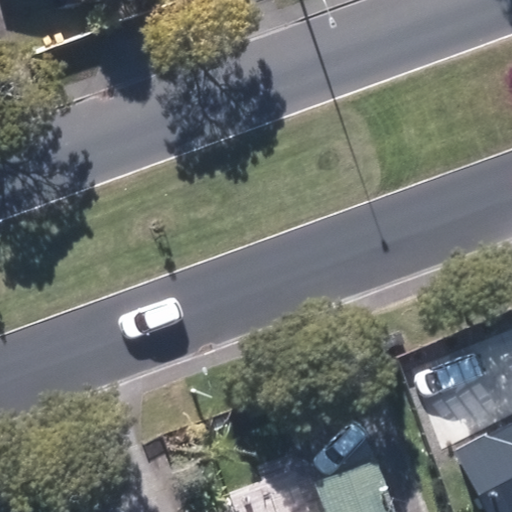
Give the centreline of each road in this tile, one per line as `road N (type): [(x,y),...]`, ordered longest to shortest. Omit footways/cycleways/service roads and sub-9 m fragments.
road 1 (secondary): [(511,185),(0,377)]
road 2 (secondary): [(0,187),(507,0)]
